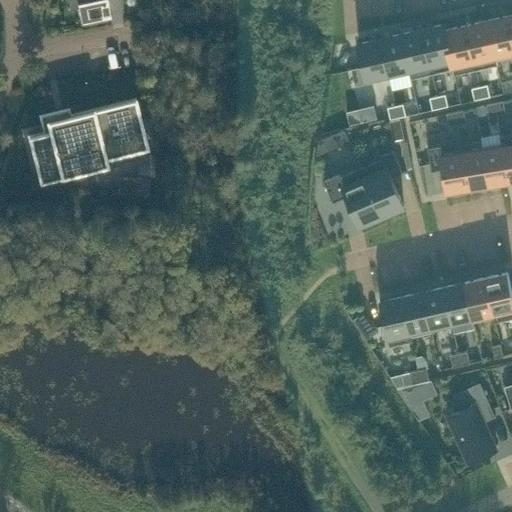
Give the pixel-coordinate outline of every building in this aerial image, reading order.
[(68,0),(70,8),(79,6),(82,17),(107,11),(104,0),(68,0)] [(511,31),(508,15),(487,19),(497,64),(498,63),(497,59),(511,55),(511,31)] [(487,19),(466,24),(476,68),(497,64),(487,19)] [(456,73),(443,23),(423,28),(433,72),(453,68),(454,74),(456,73)] [(476,68),(466,24),(446,29),(445,23),(443,23),(456,73),(476,68)] [(433,72),(423,28),(402,33),(412,77),(433,72)] [(412,77),(402,33),(381,38),(390,77),(410,73),(411,77),(412,77)] [(390,77),(381,38),(359,43),(368,82),(390,77)] [(488,83),(480,85),(483,97),(491,95),(488,83)] [(480,85),(472,87),(475,99),(483,97),(480,85)] [(446,93),(438,95),(441,107),(448,105),(446,93)] [(438,95),(430,97),(433,108),(441,107),(438,95)] [(40,179),(52,176),(105,163),(104,156),(146,146),(134,98),(68,114),(71,124),(29,135),(40,179)] [(503,100),(495,101),(498,113),(506,112),(503,100)] [(498,113),(495,101),(487,103),(490,115),(498,113)] [(404,103),(396,104),(399,116),(406,114),(404,103)] [(396,104),(388,106),(391,118),(399,116),(396,104)] [(464,109),(455,111),(458,123),(466,121),(464,109)] [(458,123),(455,111),(447,112),(450,124),(458,123)] [(511,132),(501,135),(503,144),(509,179),(511,178),(511,132)] [(432,170),(444,168),(448,190),(469,186),(463,151),(443,154),(442,144),(428,147),(432,170)] [(503,144),(483,148),(489,183),(509,179),(503,144)] [(483,148),(463,151),(469,186),(489,183),(483,148)] [(382,158),(362,166),(382,215),(404,205),(392,176),(403,171),(394,149),(381,155),(382,158)] [(362,166),(341,175),(340,172),(324,179),(334,201),(348,195),(361,224),(382,215),(362,166)] [(148,178),(119,176),(118,191),(147,192),(148,178)] [(511,287),(508,271),(486,276),(496,321),(511,317),(511,287)] [(496,321),(486,276),(465,281),(474,321),(494,316),(495,321),(496,321)] [(472,316),(464,281),(444,286),(452,321),(472,316)] [(452,321),(444,286),(424,291),(432,325),(452,321)] [(412,340),(413,340),(412,335),(432,330),(423,291),(402,296),(411,335),(412,340)] [(411,335),(402,296),(380,301),(390,345),(412,340),(411,335)] [(503,355),(501,343),(493,345),(495,357),(503,355)] [(470,362),(467,350),(459,352),(462,364),(470,362)] [(462,364),(459,352),(451,354),(454,366),(462,364)] [(430,379),(427,367),(419,369),(421,381),(430,379)] [(421,381),(419,369),(410,371),(413,383),(421,381)] [(461,409),(448,415),(468,461),(497,448),(485,420),(496,415),(480,381),(453,393),(461,409)]
